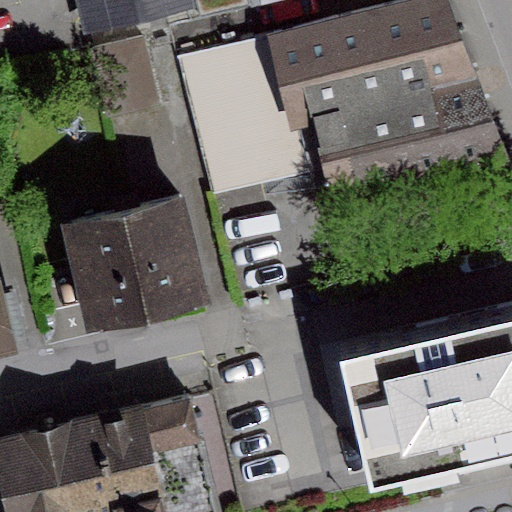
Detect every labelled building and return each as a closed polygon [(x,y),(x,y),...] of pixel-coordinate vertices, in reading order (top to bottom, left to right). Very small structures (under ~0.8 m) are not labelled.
[(184,0),(84,0),(91,26),(186,4),(184,0)] [(501,152),(446,0),(348,0),(168,48),(207,196),(324,165),(333,197),(364,189),(367,203),(494,169),(491,155),(501,152)] [(145,36),(93,47),(107,114),(159,103),(145,36)] [(179,195),(70,221),(92,314),(136,303),(201,288),(179,195)] [(0,289),(0,335),(10,333),(0,289)] [(511,309),(342,348),(372,480),(511,448),(511,309)] [(189,393),(0,438),(0,511),(216,511),(218,511),(189,393)]
